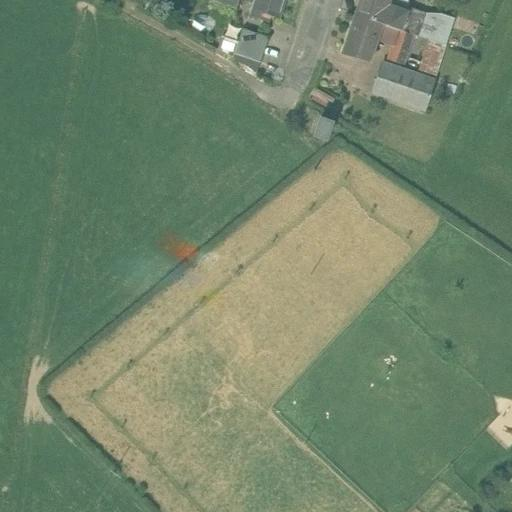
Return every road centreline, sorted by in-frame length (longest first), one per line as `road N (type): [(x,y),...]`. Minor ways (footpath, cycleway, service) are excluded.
road 1 (residential): [(323,0),(285,97),(213,60)]
road 2 (track): [(105,0),(213,60)]
